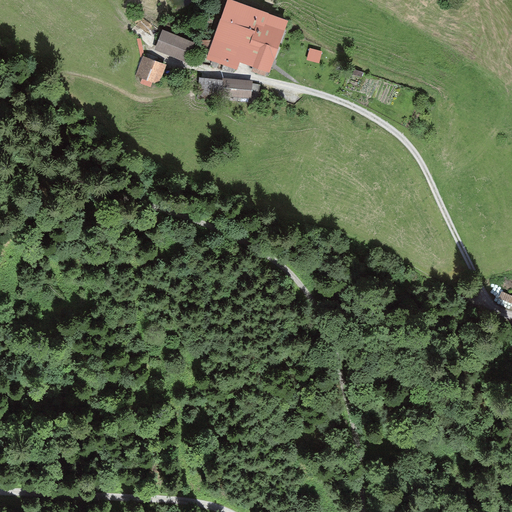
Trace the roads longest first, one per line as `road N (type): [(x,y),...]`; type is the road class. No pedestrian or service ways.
road 1 (track): [(0,130),(288,271),(325,323),(354,424),(362,511)]
road 2 (track): [(0,492),(207,504),(229,511)]
